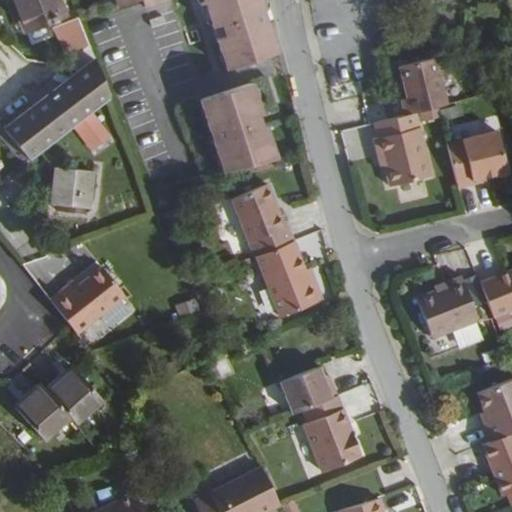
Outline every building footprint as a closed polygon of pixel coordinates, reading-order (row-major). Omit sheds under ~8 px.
[(8,0),(22,31),(27,29),(15,0),(8,0)] [(15,0),(27,29),(44,21),(45,24),(54,21),(53,18),(59,16),(52,0),(15,0)] [(204,0),(213,27),(217,26),(220,37),(217,38),(227,69),(280,52),(269,21),(265,23),(261,11),(265,10),(261,0),(204,0)] [(89,60),(94,57),(90,47),(68,62),(74,72),(89,60)] [(438,107),(448,104),(436,57),(402,65),(410,97),(401,99),(405,115),(414,113),(423,111),(438,107)] [(69,127),(105,99),(89,60),(74,72),(45,95),(69,127)] [(222,171),(276,158),(265,126),(262,127),(258,114),(261,114),(251,83),(199,100),(209,130),(213,129),(217,141),(213,142),(222,171)] [(0,128),(25,161),(69,127),(45,95),(0,128)] [(440,117),(438,107),(423,111),(425,121),(440,117)] [(414,113),(405,115),(374,123),(377,136),(373,137),(376,153),(381,151),(384,164),(389,183),(430,174),(414,113)] [(446,143),(457,187),(472,183),(472,180),(506,171),(496,131),(446,143)] [(86,213),(89,176),(52,174),(50,210),(86,213)] [(255,255),(294,240),(288,226),(282,229),(265,185),(230,199),(253,256),(255,255)] [(305,270),(294,240),(255,255),(279,315),(321,297),(314,277),(309,280),(305,270)] [(310,268),(305,270),(309,280),(314,277),(310,268)] [(511,268),(478,281),(492,315),(511,307),(511,268)] [(70,298),(57,308),(83,341),(132,304),(109,275),(85,293),(74,303),(70,298)] [(463,276),(448,283),(450,287),(439,291),(419,300),(435,339),(480,320),(463,276)] [(450,287),(448,283),(437,287),(439,291),(450,287)] [(82,288),(70,298),(74,303),(85,293),(82,288)] [(280,383),(293,415),(303,410),(337,397),(331,381),(326,383),(319,368),(280,383)] [(70,418),(75,424),(101,400),(74,369),(48,392),(70,418)] [(490,440),(511,430),(511,377),(478,392),(485,411),(489,421),(484,424),(490,440)] [(70,418),(48,392),(42,386),(17,409),(44,440),(70,418)] [(337,397),(303,410),(308,423),(342,409),(337,397)] [(342,409),(308,423),(304,425),(323,472),(361,456),(342,409)] [(479,413),(484,424),(489,421),(485,411),(479,413)] [(509,493),(511,492),(511,430),(490,440),(482,443),(503,496),(509,493)] [(266,511),(280,505),(261,468),(194,502),(199,511),(266,511)] [(399,511),(416,498),(407,487),(390,500),(399,511)] [(142,511),(135,496),(103,511),(142,511)] [(280,507),(282,511),(299,511),(294,500),(280,507)] [(337,511),(380,511),(377,500),(337,511)]
